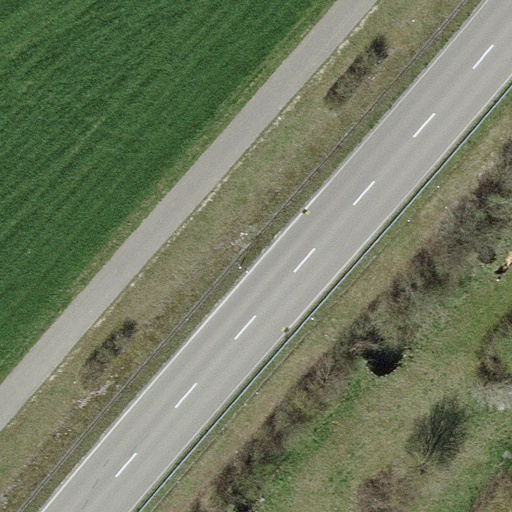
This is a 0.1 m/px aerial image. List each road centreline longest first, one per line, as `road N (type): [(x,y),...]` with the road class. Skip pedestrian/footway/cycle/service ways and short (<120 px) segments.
road 1 (secondary): [(87,511),(511,23)]
road 2 (track): [(0,398),(356,0)]
road 3 (track): [(436,511),(484,442),(511,421)]
